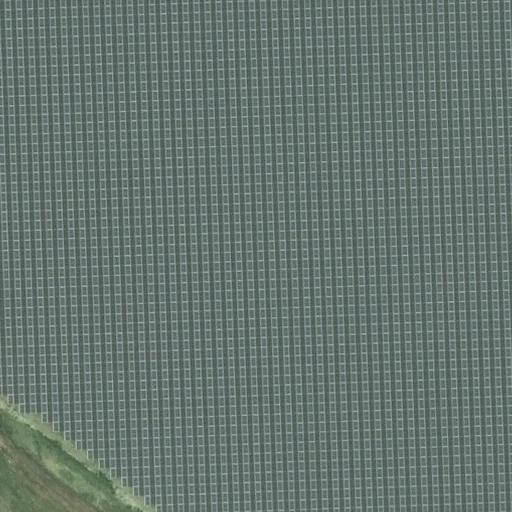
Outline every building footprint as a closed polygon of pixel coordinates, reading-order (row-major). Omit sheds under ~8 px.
[(375,180),(388,0),(338,0),(324,185),(354,187),(355,178),(375,180)] [(511,64),(489,63),(490,56),(428,0),(407,0),(395,165),(409,150),(407,183),(415,184),(417,161),(433,209),(422,213),(427,218),(421,220),(419,242),(429,232),(436,238),(417,244),(416,264),(437,241),(510,307),(506,292),(511,292),(511,64)] [(0,300),(10,304),(73,147),(64,144),(76,114),(10,87),(0,111),(0,300)] [(216,189),(196,338),(227,351),(265,356),(266,342),(271,346),(273,333),(298,336),(306,315),(314,316),(315,307),(319,302),(308,292),(307,299),(301,293),(294,291),(278,277),(285,261),(283,258),(284,247),(298,249),(296,267),(302,252),(325,256),(327,250),(311,248),(312,233),(301,232),(287,220),(281,228),(265,214),(266,210),(216,189)] [(18,290),(15,301),(43,310),(47,299),(18,290)] [(59,308),(53,318),(72,329),(77,319),(59,308)] [(312,463),(325,432),(258,403),(257,404),(234,394),(221,424),(312,463)] [(153,438),(146,454),(250,497),(256,480),(153,438)] [(334,511),(384,511),(322,489),(324,483),(275,465),(270,477),(284,483),(281,491),(292,495),(287,509),(294,511),(314,511),(317,506),(334,511)]
